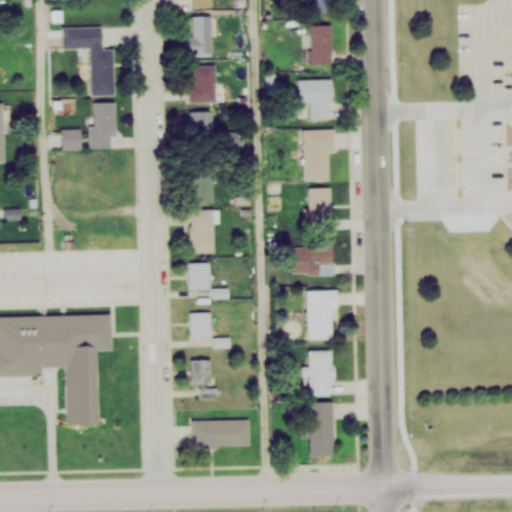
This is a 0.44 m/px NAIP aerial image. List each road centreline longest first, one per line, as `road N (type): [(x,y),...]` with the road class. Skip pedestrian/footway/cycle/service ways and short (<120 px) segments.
road 1 (residential): [(162,492),(149,0)]
road 2 (tertiary): [(387,487),(377,0)]
road 3 (secondary): [(0,495),(387,487)]
road 4 (secondary): [(511,485),(387,487)]
